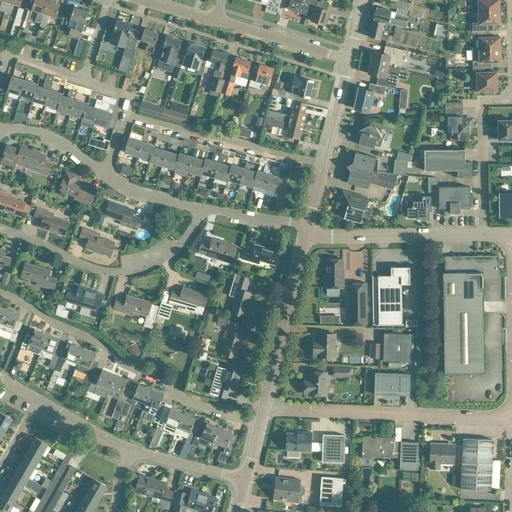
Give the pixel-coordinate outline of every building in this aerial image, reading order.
[(5,13),(8,0),(0,0),(2,0),(0,6),(0,11),(4,13),(5,13)] [(8,0),(5,13),(11,15),(14,4),(20,6),(21,0),(8,0)] [(41,23),(47,1),(43,0),(34,0),(32,9),(38,11),(35,21),(41,23)] [(290,10),(307,15),(310,5),(307,4),(308,0),(290,0),(288,9),(290,10)] [(310,5),(307,15),(310,16),(311,13),(314,14),(311,21),(324,25),(329,11),(327,10),(329,4),(315,0),(308,0),(307,4),(310,5)] [(395,0),(397,0),(396,7),(399,8),(403,9),(403,10),(397,8),(396,14),(408,17),(408,16),(409,16),(423,19),(423,18),(425,9),(425,8),(412,5),(412,3),(411,3),(406,2),(406,0),(395,0)] [(479,12),(499,11),(498,0),(467,0),(468,1),(471,1),(478,1),(479,12)] [(47,1),(41,23),(40,26),(46,28),(50,15),(56,17),(60,5),(47,1)] [(376,7),(373,20),(384,22),(388,23),(395,25),(396,25),(402,27),(406,27),(407,22),(397,19),(394,19),(390,18),(391,12),(391,11),(386,10),(376,7)] [(22,19),(25,10),(19,8),(10,35),(17,37),(22,21),(21,20),(22,19)] [(74,8),(71,17),(70,19),(78,21),(76,29),(71,28),(70,34),(81,37),(88,12),(74,8)] [(28,22),(32,12),(25,10),(22,19),(28,22)] [(472,31),(485,31),(485,24),(499,23),(498,24),(499,24),(499,11),(479,12),(479,23),(472,23),(472,31)] [(137,26),(117,20),(109,46),(130,52),(137,26)] [(381,33),(384,22),(373,20),(369,37),(387,41),(388,35),(381,33)] [(21,39),(26,22),(22,21),(17,37),(21,39)] [(405,28),(406,27),(402,27),(396,25),(393,37),(400,39),(402,28),(405,28)] [(33,29),(31,34),(39,38),(41,33),(33,29)] [(144,29),(141,39),(141,40),(148,43),(144,56),(151,58),(159,34),(144,29)] [(480,50),(500,49),(499,37),(485,38),(485,31),(472,31),(472,39),(479,39),(480,50)] [(56,37),(49,35),(45,46),(53,49),(56,37)] [(166,36),(163,45),(163,48),(159,59),(165,61),(175,64),(182,41),(166,36)] [(79,40),(74,55),(80,57),(85,42),(79,40)] [(197,74),(202,75),(206,61),(201,60),(205,48),(189,43),(186,55),(183,55),(180,64),(198,70),(197,74)] [(370,63),(388,67),(389,60),(401,63),(404,50),(385,46),(387,47),(383,55),(373,52),(370,63)] [(131,49),(128,66),(134,67),(137,50),(131,49)] [(220,93),(224,80),(220,79),(222,71),(223,72),(228,55),(213,50),(209,62),(216,64),(214,69),(215,69),(210,90),(220,93)] [(472,50),(472,61),(473,69),(486,69),(486,62),(499,61),(499,62),(500,62),(500,50),(480,50),(472,50)] [(224,80),(220,93),(231,96),(234,83),(236,76),(248,80),(250,73),(248,73),(251,62),(236,57),(230,74),(232,75),(230,81),(224,80)] [(388,67),(370,63),(368,73),(378,75),(378,84),(376,84),(376,85),(385,87),(395,89),(400,70),(388,67)] [(254,68),(251,77),(250,80),(262,84),(261,88),(267,90),(269,86),(274,69),(260,65),(258,69),(254,68)] [(437,67),(435,76),(444,78),(445,69),(437,67)] [(183,69),(177,68),(173,80),(180,82),(183,69)] [(484,69),(473,69),(473,80),(477,79),(477,91),(496,90),(496,91),(496,72),(484,73),(484,69)] [(134,86),(137,75),(132,73),(129,85),(134,86)] [(50,90),(54,76),(47,74),(43,88),(37,87),(33,101),(46,105),(50,90)] [(293,87),(291,93),(296,94),(300,95),(299,96),(309,98),(313,81),(294,76),(292,86),(293,87)] [(21,95),(25,81),(12,77),(8,91),(21,95)] [(33,101),(37,87),(38,85),(25,81),(21,95),(33,99),(32,101),(33,101)] [(385,87),(376,85),(370,83),(368,90),(358,87),(356,100),(354,100),(352,106),(354,107),(354,108),(369,112),(374,93),(384,95),(385,87)] [(77,91),(79,86),(71,84),(67,98),(62,96),(58,110),(70,114),(74,100),(77,91)] [(295,100),(296,94),(291,93),(273,88),(271,95),(295,100)] [(58,110),(62,96),(63,94),(50,90),(46,105),(58,108),(57,110),(58,110)] [(400,90),(400,95),(399,109),(406,109),(407,96),(407,90),(400,90)] [(102,101),(103,95),(96,93),(95,99),(97,99),(94,108),(87,106),(83,120),(95,124),(102,101)] [(83,120),(87,106),(87,104),(74,100),(70,114),(83,118),(82,120),(83,120)] [(305,113),(307,104),(295,101),(295,100),(292,110),(291,115),(269,110),(269,111),(266,111),(265,117),(303,126),(306,113),(305,113)] [(109,103),(102,101),(95,124),(108,128),(113,111),(107,110),(109,103)] [(164,109),(142,102),(139,110),(161,117),(162,115),(164,109)] [(188,116),(164,109),(162,115),(161,117),(185,124),(188,116)] [(462,116),(452,116),(447,116),(448,126),(451,125),(451,134),(450,136),(450,140),(451,142),(456,142),(458,140),(459,140),(469,140),(469,128),(472,128),(471,119),(462,119),(462,116)] [(300,139),(303,126),(265,117),(263,127),(271,130),(272,126),(287,130),(286,136),(300,139)] [(411,118),(409,127),(418,129),(420,120),(411,118)] [(201,120),(201,128),(209,128),(209,119),(201,120)] [(212,124),(217,129),(222,124),(217,119),(212,124)] [(511,120),(499,121),(499,140),(511,139),(511,120)] [(137,156),(146,128),(133,124),(131,132),(129,138),(125,152),(137,156)] [(382,129),(368,126),(364,125),(362,133),(359,134),(358,138),(357,137),(355,143),(365,146),(373,148),(374,145),(379,147),(381,145),(383,139),(382,137),(380,137),(382,129)] [(252,130),(236,127),(234,135),(250,138),(252,130)] [(150,162),(154,148),(155,146),(147,143),(149,135),(152,136),(153,130),(146,128),(137,156),(150,160),(149,162),(150,162)] [(103,144),(90,140),(89,145),(107,150),(109,143),(104,142),(103,144)] [(21,147),(20,150),(7,145),(1,162),(15,166),(16,163),(32,169),(48,174),(52,164),(43,161),(45,155),(21,147)] [(162,166),(167,152),(154,148),(150,162),(162,166)] [(226,181),(231,165),(234,156),(235,153),(223,149),(221,155),(221,154),(220,159),(218,163),(214,178),(226,181)] [(465,149),(455,150),(424,150),(424,161),(424,171),(457,170),(457,177),(472,177),(472,162),(465,162),(465,149)] [(175,169),(179,155),(167,152),(162,166),(175,169)] [(369,183),(373,172),(376,158),(356,152),(353,163),(348,166),(351,172),(348,183),(368,188),(369,183)] [(188,172),(193,157),(180,153),(175,169),(176,170),(176,169),(188,172)] [(245,169),(252,171),(254,162),(256,157),(249,155),(247,160),(244,169),(245,169)] [(196,158),(193,157),(189,172),(201,175),(206,161),(196,158)] [(266,189),(275,161),(267,158),(263,173),(257,171),(257,173),(252,187),(253,187),(254,185),(266,189)] [(214,178),(218,163),(206,159),(206,161),(202,174),(214,178)] [(393,174),(397,174),(406,175),(408,161),(395,159),(393,174)] [(284,176),(288,165),(282,163),(275,161),(266,189),(279,193),(283,179),(284,176)] [(123,165),(120,173),(131,176),(133,168),(123,165)] [(245,169),(244,169),(231,165),(226,181),(227,181),(228,180),(240,183),(245,169)] [(511,175),(511,166),(502,167),(502,175),(511,175)] [(257,173),(252,171),(245,169),(240,183),(252,187),(257,173)] [(66,172),(61,187),(60,190),(75,196),(74,199),(91,205),(95,194),(86,191),(88,186),(75,181),(77,176),(66,172)] [(397,174),(393,174),(382,172),(373,172),(369,183),(379,185),(392,189),(393,189),(397,174)] [(169,189),(172,178),(164,176),(162,183),(164,184),(163,187),(169,189)] [(437,179),(428,178),(428,192),(437,193),(437,179)] [(470,187),(439,187),(439,209),(450,208),(450,213),(459,213),(459,208),(470,208),(470,187)] [(10,194),(3,192),(0,190),(0,209),(21,216),(25,203),(9,198),(10,194)] [(356,221),(362,218),(367,197),(342,190),(338,206),(347,209),(345,214),(348,219),(356,221)] [(500,203),(498,203),(498,207),(500,207),(500,217),(511,216),(511,193),(500,193),(500,203)] [(431,211),(431,201),(431,196),(422,196),(422,201),(413,201),(412,200),(407,200),(406,201),(406,206),(407,208),(407,218),(419,218),(419,220),(428,220),(428,211),(431,211)] [(110,202),(107,211),(105,214),(121,220),(120,224),(137,230),(141,219),(132,216),(134,210),(110,202)] [(37,208),(36,209),(33,219),(42,222),(40,227),(64,235),(69,222),(53,217),(54,214),(37,208)] [(145,214),(142,222),(153,226),(156,218),(145,214)] [(83,228),(82,229),(79,239),(88,242),(86,247),(110,256),(114,243),(99,237),(100,233),(83,228)] [(120,234),(118,241),(126,244),(129,237),(120,234)] [(199,253),(208,256),(216,258),(217,255),(233,260),(237,246),(212,239),(211,244),(202,242),(199,253)] [(245,247),(242,257),(241,258),(258,264),(259,260),(276,265),(280,252),(255,244),(254,250),(245,247)] [(0,266),(8,269),(11,258),(2,256),(4,250),(0,248),(0,266)] [(445,257),(445,267),(445,273),(443,273),(445,372),(485,372),(483,280),(499,280),(499,256),(445,257)] [(343,259),(326,260),(326,287),(343,287),(343,259)] [(26,263),(22,277),(38,281),(37,285),(54,290),(57,279),(48,276),(50,270),(26,263)] [(378,276),(373,276),(374,323),(379,323),(402,323),(402,303),(401,284),(410,284),(409,267),(393,267),(391,269),(391,276),(378,276)] [(231,313),(244,317),(251,293),(246,291),(248,282),(250,278),(238,275),(237,279),(232,296),(235,297),(231,313)] [(349,325),(366,325),(366,284),(349,284),(349,325)] [(108,302),(101,300),(103,294),(79,287),(77,292),(68,290),(65,301),(98,311),(104,313),(108,302)] [(170,301),(186,306),(185,310),(202,315),(205,307),(204,306),(208,294),(183,287),(182,293),(173,290),(170,301)] [(132,311),(148,316),(152,302),(127,295),(126,301),(116,298),(113,309),(131,315),(132,311)] [(169,304),(162,302),(158,316),(165,318),(169,304)] [(7,309),(0,325),(0,329),(11,334),(9,339),(15,342),(22,323),(17,320),(19,314),(7,309)] [(339,324),(338,316),(319,316),(319,324),(339,324)] [(229,320),(219,317),(217,324),(227,327),(224,337),(227,338),(222,354),(236,358),(243,334),(237,332),(240,323),(229,320)] [(186,333),(181,331),(182,328),(177,326),(176,329),(172,328),(170,334),(184,338),(186,333)] [(392,333),(384,333),(383,351),(383,361),(411,362),(411,352),(412,334),(402,333),(402,328),(392,328),(392,333)] [(42,349),(47,334),(35,329),(32,336),(26,334),(21,347),(27,350),(30,344),(36,346),(34,353),(39,355),(42,349)] [(334,357),(335,334),(319,333),(319,340),(314,340),(314,355),(318,355),(318,356),(334,357)] [(57,346),(60,339),(47,334),(42,349),(39,355),(51,360),(57,346)] [(216,335),(204,334),(203,344),(215,345),(216,335)] [(136,343),(141,354),(148,351),(142,340),(136,343)] [(78,363),(83,349),(71,344),(68,351),(66,358),(78,363)] [(54,369),(63,348),(57,346),(51,360),(48,367),(54,369)] [(66,358),(68,351),(63,348),(54,369),(60,372),(66,358)] [(93,361),(96,354),(83,349),(78,363),(75,369),(87,374),(93,361)] [(94,374),(99,363),(93,361),(87,374),(85,381),(90,383),(94,374)] [(242,367),(232,364),(228,363),(226,370),(218,368),(213,385),(218,386),(215,395),(226,398),(229,390),(234,391),(242,367)] [(350,377),(350,367),(333,366),(333,376),(350,377)] [(109,389),(115,375),(103,370),(100,376),(95,390),(107,395),(109,389)] [(326,395),(327,372),(311,372),(310,379),(305,379),(304,393),(310,393),(310,394),(326,395)] [(410,374),(375,373),(374,395),(410,396),(410,374)] [(95,390),(100,376),(94,374),(90,383),(89,388),(95,390)] [(125,386),(127,380),(115,375),(109,389),(107,395),(112,397),(114,391),(121,394),(125,386)] [(143,409),(151,389),(139,384),(136,391),(133,398),(140,401),(138,407),(143,409)] [(125,402),(130,388),(125,386),(121,394),(119,400),(125,402)] [(133,398),(136,391),(130,388),(125,402),(131,405),(133,398)] [(161,401),(164,394),(151,389),(143,409),(142,411),(147,413),(147,412),(155,415),(161,401)] [(114,399),(111,409),(117,411),(120,401),(114,399)] [(162,413),(166,403),(161,401),(155,415),(152,421),(158,424),(161,417),(162,413)] [(174,435),(183,413),(171,408),(168,415),(163,429),(170,431),(169,433),(174,435)] [(0,427),(6,431),(12,419),(0,412),(0,427)] [(163,429),(168,415),(162,413),(161,417),(158,424),(157,426),(163,429)] [(193,425),(196,418),(183,413),(174,435),(175,433),(187,438),(193,425)] [(214,442),(219,428),(207,423),(204,429),(199,443),(211,448),(214,442)] [(191,444),(198,427),(193,425),(187,438),(186,442),(191,444)] [(199,443),(204,429),(198,427),(191,444),(198,447),(199,443)] [(152,440),(149,446),(155,448),(163,430),(157,428),(153,436),(152,440)] [(231,434),(232,433),(219,428),(214,442),(226,447),(223,453),(221,452),(217,460),(226,464),(237,436),(231,434)] [(311,451),(311,442),(311,432),(302,432),(302,433),(287,433),(286,450),(288,450),(287,458),(300,458),(300,451),(311,451)] [(323,434),(323,444),(322,462),(344,462),(345,435),(323,434)] [(363,436),(362,446),(362,459),(371,459),(371,457),(400,458),(400,470),(417,471),(419,442),(401,442),(401,443),(391,443),(391,437),(363,436)] [(29,449),(41,456),(48,444),(36,437),(29,449)] [(502,461),(492,460),(493,440),(463,439),(461,488),(491,490),(492,472),(501,473),(502,461)] [(431,443),(430,453),(430,463),(430,468),(438,469),(439,463),(454,464),(455,446),(443,445),(443,444),(431,443)] [(60,450),(71,456),(74,451),(62,445),(60,450)] [(35,467),(41,456),(29,449),(23,460),(35,467)] [(59,466),(65,469),(71,458),(56,449),(54,453),(61,457),(60,458),(63,460),(59,466)] [(28,478),(35,467),(23,460),(16,471),(28,478)] [(58,481),(65,469),(59,466),(53,478),(58,481)] [(64,477),(70,480),(76,469),(71,466),(66,475),(64,477)] [(28,479),(28,478),(16,471),(10,483),(22,490),(26,483),(29,484),(27,486),(39,493),(42,487),(28,479)] [(452,475),(452,485),(460,485),(461,475),(452,475)] [(136,491),(145,494),(161,498),(158,507),(168,510),(173,492),(164,490),(166,483),(140,476),(136,491)] [(63,492),(70,480),(64,477),(58,489),(63,492)] [(273,499),(283,500),(297,502),(298,496),(301,496),(305,493),(305,489),(302,485),(300,485),(300,480),(286,478),(276,477),(275,490),(274,490),(273,499)] [(341,506),(343,478),(321,477),(319,505),(341,506)] [(52,492),(58,481),(53,478),(51,481),(46,478),(41,486),(52,492)] [(88,491),(100,498),(107,486),(95,479),(88,491)] [(15,501),(22,490),(10,483),(3,494),(15,501)] [(45,503),(52,492),(41,486),(46,489),(40,500),(45,503)] [(52,500),(57,503),(63,492),(58,489),(52,500)] [(185,511),(187,506),(201,510),(206,511),(210,511),(214,504),(215,502),(214,502),(216,497),(192,490),(190,495),(188,494),(187,494),(186,494),(186,496),(184,496),(185,493),(178,492),(175,501),(172,511),(185,511)] [(94,509),(100,498),(88,491),(82,502),(94,509)] [(0,507),(7,511),(8,511),(15,501),(3,494),(0,499),(0,507)] [(40,511),(45,503),(40,500),(36,498),(30,509),(34,511),(40,511)] [(46,511),(51,511),(57,503),(52,500),(45,511),(46,511)] [(92,511),(94,509),(82,502),(75,511),(92,511)]
